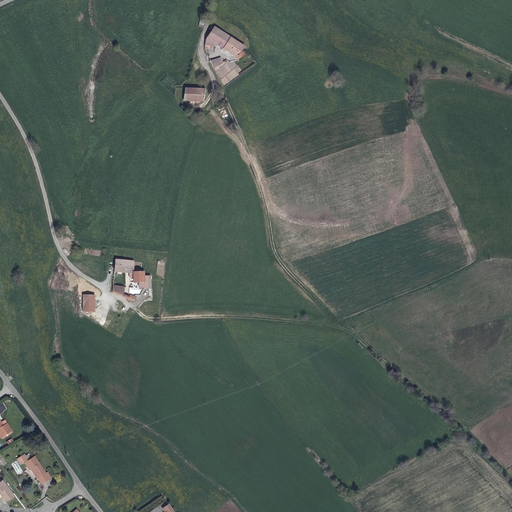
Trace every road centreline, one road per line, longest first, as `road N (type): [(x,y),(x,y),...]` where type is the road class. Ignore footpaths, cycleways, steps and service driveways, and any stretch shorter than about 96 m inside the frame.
road 1 (track): [(511,482),(336,323),(148,319),(131,307)]
road 2 (residential): [(131,307),(71,264),(52,233),(29,142),(0,94)]
road 3 (unclassified): [(11,387),(82,488)]
